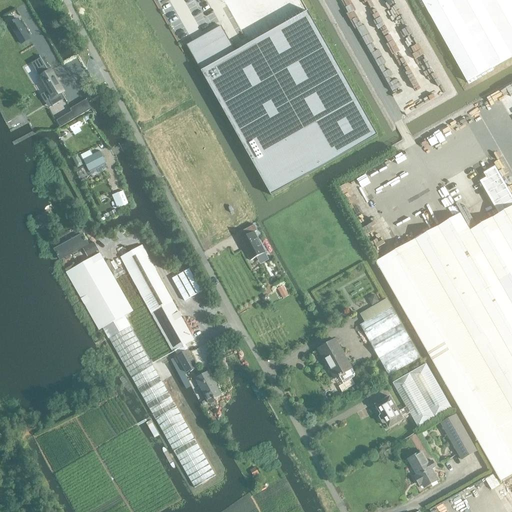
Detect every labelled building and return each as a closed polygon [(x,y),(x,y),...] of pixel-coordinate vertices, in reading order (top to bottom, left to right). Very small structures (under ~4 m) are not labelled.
[(511,0),(420,0),(467,82),(511,56),(511,0)] [(214,30),(186,45),(271,196),(378,136),(308,11),(249,45),(239,50),(236,52),(224,30),(223,30),(221,26),(215,30),(215,29),(214,29),(214,30)] [(13,22),(10,24),(21,44),(29,39),(18,19),(15,21),(14,21),(12,21),(13,22)] [(40,58),(31,64),(48,91),(40,95),(45,103),(49,100),(52,106),(64,99),(66,102),(67,101),(62,93),(63,92),(51,71),(49,72),(40,56),(39,56),(40,58)] [(479,110),(432,133),(437,142),(460,130),(461,133),(484,122),(479,110)] [(77,123),(71,126),(74,133),(80,131),(77,123)] [(100,151),(83,160),(86,166),(103,157),(100,151)] [(103,157),(86,166),(89,172),(105,164),(106,163),(103,157)] [(376,262),(427,352),(501,481),(511,474),(511,206),(470,231),(460,214),(376,262)] [(476,225),(471,215),(466,218),(471,228),(476,225)] [(241,238),(253,259),(267,251),(256,230),(259,228),(256,223),(245,229),(248,234),(241,238)] [(53,250),(57,257),(85,241),(81,234),(53,250)] [(174,351),(176,356),(187,350),(184,345),(194,340),(142,246),(120,258),(172,352),(174,351)] [(101,253),(67,272),(99,330),(102,328),(124,316),(133,311),(101,253)] [(286,291),(280,294),(282,299),(288,296),(286,291)] [(376,294),(368,299),(372,306),(380,301),(376,294)] [(359,325),(388,376),(420,358),(391,307),(364,323),(359,325)] [(124,316),(102,328),(194,488),(215,476),(124,316)] [(318,349),(323,359),(334,379),(340,376),(343,382),(346,382),(355,377),(355,375),(335,340),(318,349)] [(187,350),(176,356),(186,374),(197,368),(187,350)] [(406,408),(398,412),(401,419),(409,414),(418,428),(451,408),(426,364),(391,384),(406,408)] [(213,384),(216,382),(209,370),(195,378),(208,403),(210,404),(214,401),(214,399),(221,395),(215,385),(214,386),(213,384)] [(401,419),(398,412),(389,398),(375,406),(381,415),(379,418),(383,424),(386,424),(388,428),(402,420),(401,419)] [(476,451),(455,415),(440,424),(461,460),(476,451)] [(408,460),(417,476),(415,478),(419,486),(422,484),(424,488),(438,480),(432,470),(436,467),(432,461),(428,464),(421,452),(408,460)]
